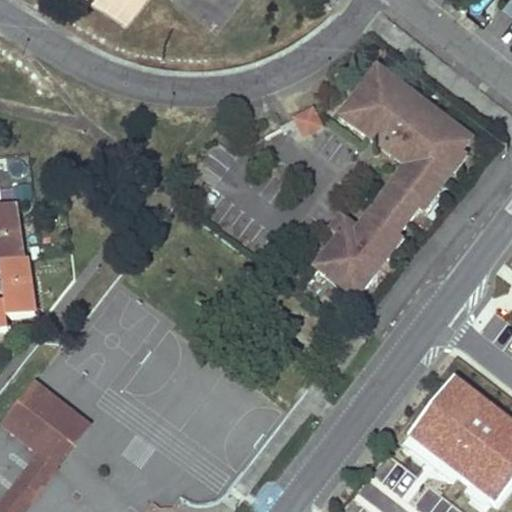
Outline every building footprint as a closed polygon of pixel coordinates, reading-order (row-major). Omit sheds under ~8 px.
[(511,0),(508,0),(503,8),(511,14),(511,0)] [(358,123),(354,128),(370,140),(371,142),(376,135),(382,140),(377,146),(408,169),(360,234),(343,222),(334,234),(343,241),(320,272),(331,280),(341,278),(353,287),(365,296),(392,259),(396,245),(403,236),(423,208),(429,200),(441,191),(457,171),(457,162),(464,152),(474,139),(378,69),(345,113),(358,123)] [(316,111),(294,117),(300,140),(323,134),(316,111)] [(358,123),(345,113),(341,119),(354,128),(358,123)] [(468,155),(464,152),(457,162),(457,171),(468,155)] [(423,208),(427,211),(441,191),(429,200),(423,208)] [(0,271),(5,305),(0,305),(0,334),(9,333),(7,320),(35,317),(27,261),(23,261),(15,207),(0,209),(0,271)] [(392,259),(407,239),(403,236),(396,245),(392,259)] [(331,280),(349,293),(353,287),(341,278),(331,280)] [(0,511),(25,511),(90,427),(34,385),(4,425),(39,453),(0,503),(0,511)]
